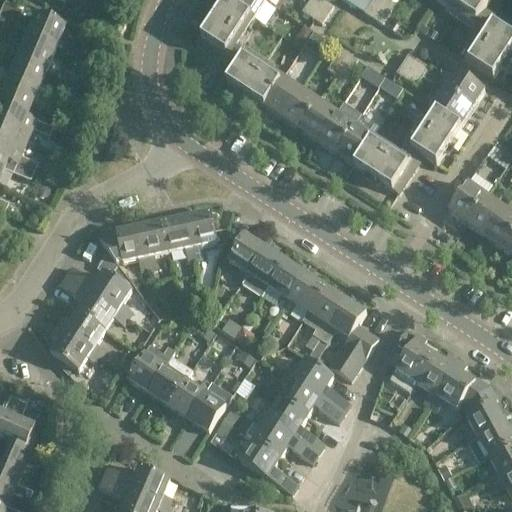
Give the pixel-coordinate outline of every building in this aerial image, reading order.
[(73,0),(72,0),(66,15),(81,21),(88,6),(73,0)] [(227,0),(223,8),(237,17),(251,26),(264,6),(255,0),(227,0)] [(318,12),(324,3),(319,0),(311,0),(308,5),(318,12)] [(379,11),(386,1),(384,0),(373,0),(370,5),(379,11)] [(438,0),(436,3),(474,28),(492,0),(438,0)] [(395,6),(386,1),(379,11),(388,17),(395,6)] [(318,12),(328,18),(334,9),(324,3),(318,12)] [(302,14),(312,21),(318,12),(308,5),(302,14)] [(364,15),(373,21),(379,11),(370,5),(364,15)] [(202,40),(223,53),(230,58),(251,26),(237,17),(223,8),(202,40)] [(379,11),(373,21),(382,27),(388,17),(379,11)] [(322,28),(328,18),(318,12),(312,21),(322,28)] [(33,18),(24,40),(54,53),(64,31),(33,18)] [(511,29),(493,18),(488,26),(510,40),(511,41),(511,29)] [(1,30),(12,35),(16,27),(4,22),(1,30)] [(511,52),(511,41),(510,40),(488,26),(464,62),(493,81),(511,52)] [(0,39),(8,44),(12,35),(1,30),(0,31),(0,39)] [(14,62),(45,75),(54,53),(24,40),(14,62)] [(197,48),(204,52),(225,66),(230,58),(223,53),(202,40),(197,48)] [(295,41),(292,46),(301,52),(307,43),(302,40),(295,41)] [(351,59),(342,54),(335,64),(344,70),(351,59)] [(267,112),(276,97),(286,83),(245,57),(226,86),(267,112)] [(413,73),(419,64),(409,58),(403,67),(413,73)] [(360,65),(351,59),(344,70),(353,75),(360,65)] [(5,84),(35,97),(45,75),(14,62),(5,84)] [(344,70),(335,64),(328,74),(337,80),(344,70)] [(423,80),(429,71),(419,64),(413,73),(423,80)] [(403,67),(397,76),(407,82),(413,73),(403,67)] [(346,86),(353,75),(344,70),(337,80),(346,86)] [(413,73),(407,82),(417,89),(423,80),(413,73)] [(485,94),(456,75),(444,94),(473,112),(485,94)] [(370,76),(365,83),(372,88),(377,80),(370,76)] [(286,83),(276,97),(267,112),(284,123),(303,94),(286,83)] [(0,109),(5,111),(25,119),(26,119),(35,97),(5,84),(0,94),(0,109)] [(394,88),(391,92),(392,99),(396,101),(402,93),(394,88)] [(67,110),(71,95),(48,89),(44,104),(67,110)] [(302,135),(321,106),(303,94),(284,123),(302,135)] [(432,112),(447,121),(461,131),(473,112),(444,94),(432,112)] [(338,117),(321,106),(302,135),(319,146),(338,117)] [(25,119),(5,111),(0,121),(0,134),(26,145),(31,132),(48,139),(52,130),(26,119),(25,119)] [(461,131),(447,121),(432,112),(408,150),(437,168),(461,131)] [(338,117),(319,146),(337,157),(356,128),(338,117)] [(354,169),(364,154),(373,140),(356,128),(337,157),(354,169)] [(0,160),(7,164),(6,164),(15,168),(33,176),(37,167),(20,159),(26,145),(0,134),(0,160)] [(373,140),(364,154),(354,169),(391,193),(410,164),(373,140)] [(497,145),(491,153),(499,159),(505,151),(498,146),(497,145)] [(0,178),(3,172),(12,176),(15,168),(6,164),(7,164),(0,160),(0,178)] [(399,198),(404,191),(418,169),(410,164),(391,193),(399,198)] [(15,168),(12,176),(30,183),(33,176),(15,168)] [(468,187),(449,215),(467,227),(486,199),(493,189),(475,177),(468,187)] [(467,227),(485,240),(504,212),(486,199),(467,227)] [(485,240),(502,252),(511,238),(511,217),(504,212),(485,240)] [(188,221),(196,263),(204,261),(202,250),(218,246),(211,216),(188,221)] [(188,221),(163,226),(170,256),(186,253),(188,265),(196,263),(188,221)] [(163,226),(140,231),(149,273),(157,271),(155,259),(170,256),(163,226)] [(116,236),(103,239),(100,244),(116,266),(122,265),(123,266),(139,263),(141,275),(149,273),(140,231),(116,236)] [(242,287),(266,251),(245,238),(228,264),(242,273),(235,283),(242,287)] [(511,238),(502,252),(511,259),(511,238)] [(242,287),(249,292),(262,300),(269,290),(286,264),(266,251),(242,287)] [(286,264),(269,290),(282,299),(275,309),(283,314),(306,277),(286,264)] [(66,281),(128,321),(133,314),(123,308),(132,294),(104,276),(96,287),(72,271),(66,281)] [(309,316),(326,290),(306,277),(283,314),(289,318),(296,308),(309,316)] [(128,321),(66,281),(60,290),(84,306),(77,317),(105,335),(114,322),(124,328),(128,321)] [(309,316),(303,326),(316,335),(313,339),(320,344),(323,339),(347,304),(326,290),(309,316)] [(323,339),(320,344),(327,348),(330,344),(336,334),(349,342),(344,350),(355,357),(369,337),(358,330),(367,316),(347,304),(323,339)] [(59,333),(102,361),(107,355),(97,348),(105,335),(77,317),(70,327),(65,324),(59,333)] [(235,339),(242,328),(230,320),(223,331),(235,339)] [(197,334),(213,344),(218,336),(203,326),(197,334)] [(244,331),(237,342),(247,349),(252,342),(250,335),(244,331)] [(102,361),(59,333),(53,343),(58,346),(51,357),(79,376),(88,362),(98,369),(102,361)] [(436,359),(424,352),(428,347),(407,334),(394,354),(405,360),(390,384),(410,397),(416,387),(417,387),(436,359)] [(365,365),(379,343),(369,337),(355,357),(365,365)] [(145,357),(128,384),(148,397),(172,361),(175,356),(168,351),(164,358),(150,349),(145,357)] [(337,361),(358,375),(365,365),(355,357),(344,350),(337,361)] [(237,359),(252,369),(257,361),(242,351),(237,359)] [(128,354),(122,364),(129,369),(136,359),(128,354)] [(459,367),(449,361),(446,366),(436,359),(417,387),(430,395),(423,405),(430,410),(459,367)] [(193,374),(179,365),(172,361),(148,397),(169,410),(186,384),(193,374)] [(337,361),(330,372),(352,386),(358,375),(337,361)] [(346,417),(351,408),(327,393),(334,382),(306,363),(297,377),(287,370),(283,377),(346,417)] [(464,378),(468,373),(459,367),(430,410),(437,415),(444,405),(457,413),(461,407),(467,411),(490,390),(477,381),(475,385),(464,378)] [(315,411),(320,415),(339,427),(346,417),(283,377),(278,384),(288,391),(280,403),(308,421),(315,411)] [(169,410),(189,423),(213,387),(205,382),(199,392),(186,384),(169,410)] [(189,423),(209,436),(226,410),(233,400),(213,387),(189,423)] [(467,411),(471,418),(466,420),(474,434),(464,440),(468,447),(506,427),(494,405),(497,403),(490,390),(467,411)] [(0,439),(2,440),(18,403),(9,399),(2,416),(0,415),(0,439)] [(2,440),(10,444),(30,453),(36,440),(30,437),(33,429),(19,423),(26,407),(18,403),(2,440)] [(319,458),(325,449),(301,433),(308,421),(280,403),(271,417),(261,410),(256,418),(319,458)] [(231,414),(224,425),(232,430),(239,419),(231,414)] [(262,431),(257,439),(253,444),(282,462),(288,452),(313,468),(319,458),(256,418),(252,424),(262,431)] [(224,425),(217,436),(225,441),(232,430),(224,425)] [(468,447),(472,455),(479,468),(490,462),(511,450),(511,437),(506,427),(468,447)] [(403,428),(399,435),(407,440),(411,433),(403,428)] [(0,491),(12,497),(28,504),(32,495),(15,488),(30,453),(10,444),(0,467),(0,491)] [(282,462),(253,444),(245,457),(235,451),(230,458),(293,499),(299,489),(275,473),(282,462)] [(511,450),(490,462),(498,476),(487,482),(491,488),(511,477),(511,450)] [(445,469),(438,473),(444,483),(451,479),(445,469)] [(103,482),(172,511),(175,504),(164,499),(170,484),(139,471),(134,483),(107,471),(103,482)] [(511,477),(491,488),(495,497),(506,491),(511,502),(511,477)] [(451,481),(445,485),(449,494),(456,490),(451,481)] [(171,511),(172,511),(103,482),(98,492),(125,504),(121,511),(171,511)] [(12,497),(0,491),(0,511),(11,511),(6,510),(12,497)] [(466,498),(454,502),(459,511),(470,511),(473,511),(466,498)]
